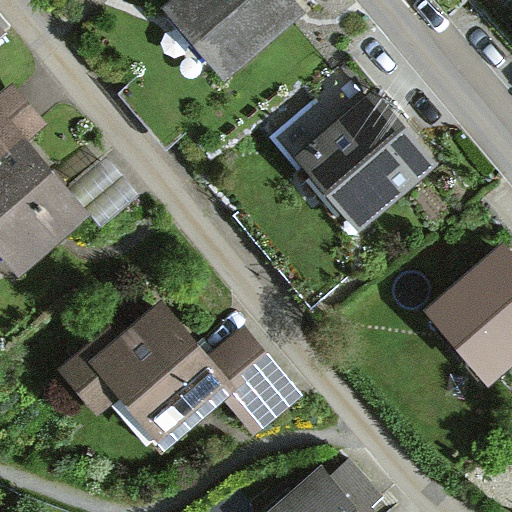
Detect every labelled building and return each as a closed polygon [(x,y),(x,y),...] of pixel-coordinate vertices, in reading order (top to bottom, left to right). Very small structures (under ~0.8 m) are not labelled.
[(289,10),(280,0),(182,0),(176,5),(225,64),(289,10)] [(12,92),(0,102),(0,238),(19,260),(75,210),(15,143),(39,122),(12,92)] [(424,164),(374,103),(306,158),(356,219),(424,164)] [(511,269),(501,256),(435,309),(488,374),(511,353),(511,269)] [(210,348),(163,290),(118,326),(110,315),(61,355),(100,403),(119,388),(161,440),(224,388),(257,428),(303,392),(244,320),(210,348)] [(351,511),(320,475),(276,511),(351,511)]
